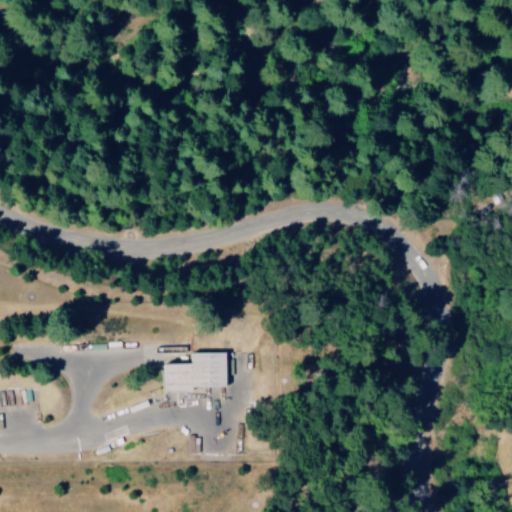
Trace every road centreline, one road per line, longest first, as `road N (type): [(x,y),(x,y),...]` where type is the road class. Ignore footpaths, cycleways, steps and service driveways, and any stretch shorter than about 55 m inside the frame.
road 1 (residential): [(0,217),(77,243),(136,251),(319,216),(402,240),(435,287),(439,316),(407,420),(419,511)]
road 2 (residential): [(0,444),(52,443),(117,459),(242,462)]
